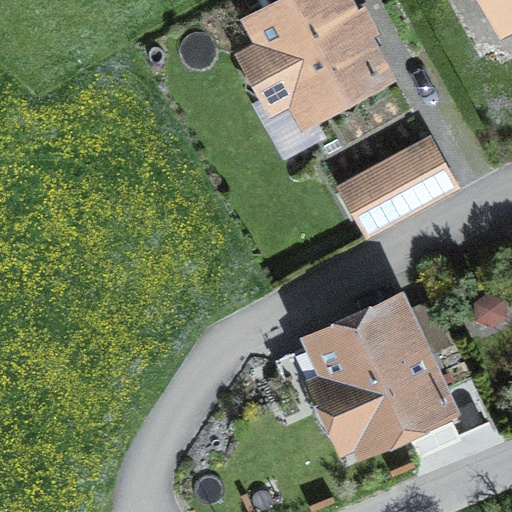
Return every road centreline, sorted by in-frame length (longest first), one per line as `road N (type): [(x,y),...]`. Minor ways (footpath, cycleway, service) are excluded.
road 1 (residential): [(511,186),(221,347),(166,426),(145,511)]
road 2 (unclassified): [(511,464),(398,511)]
